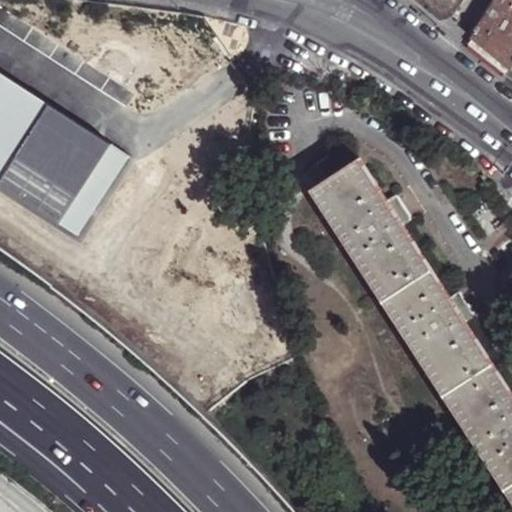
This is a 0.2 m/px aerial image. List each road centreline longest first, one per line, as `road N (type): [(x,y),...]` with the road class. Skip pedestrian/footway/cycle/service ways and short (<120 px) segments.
road 1 (motorway): [(236,511),(102,385),(0,307)]
road 2 (motorway): [(0,383),(145,511)]
road 3 (primary): [(405,49),(511,121)]
road 4 (motorway): [(0,431),(100,511)]
road 5 (primary): [(289,6),(405,49)]
